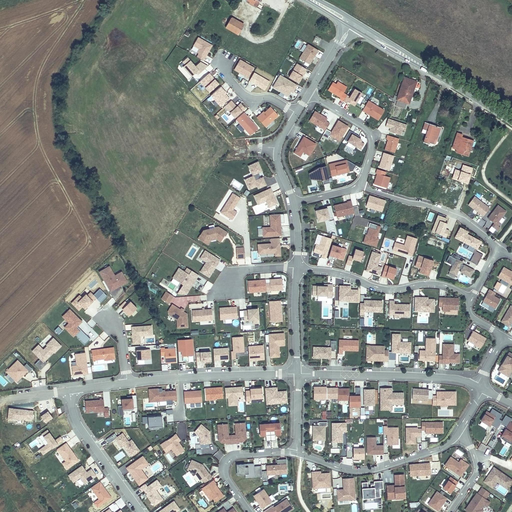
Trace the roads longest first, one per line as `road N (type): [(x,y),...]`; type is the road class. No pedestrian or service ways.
road 1 (residential): [(309,94),(361,123),(373,144),(356,186),(293,203)]
road 2 (secondary): [(351,22),(511,119)]
road 3 (residential): [(298,268),(376,287),(438,283),(471,298)]
road 4 (residential): [(299,374),(431,377),(476,387)]
road 5 (residential): [(460,431),(443,448),(370,471),(296,453)]
road 6 (residential): [(299,374),(125,384)]
road 7 (residential): [(67,391),(81,428),(142,511)]
road 8 (residential): [(296,453),(226,459),(224,478),(249,511)]
